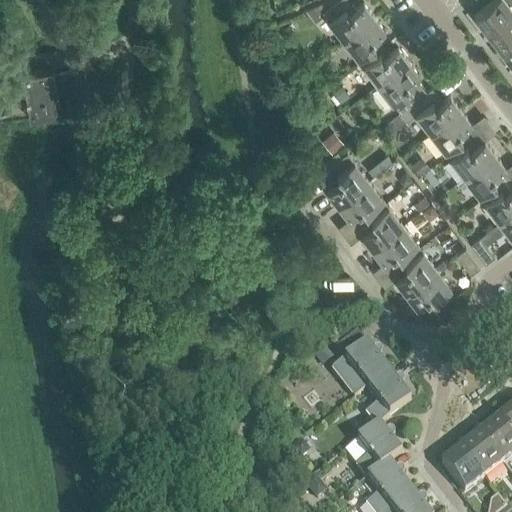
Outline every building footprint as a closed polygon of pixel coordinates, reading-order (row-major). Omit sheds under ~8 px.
[(344,40),(374,17),(364,3),(356,9),(348,0),(328,0),(317,6),(344,40)] [(511,0),(493,0),(474,15),(488,32),(511,13),(511,0)] [(511,42),(511,13),(488,32),(501,50),(511,42)] [(385,31),(374,17),(344,40),(358,59),(370,50),(375,57),(387,49),(378,37),(385,31)] [(511,42),(501,50),(511,64),(511,42)] [(378,85),(409,61),(398,47),(391,53),(387,49),(375,57),(370,50),(358,59),(378,85)] [(400,113),(422,95),(412,81),(420,75),(409,61),(378,85),(400,113)] [(59,112),(52,68),(23,72),(30,117),(59,112)] [(462,110),(451,96),(443,101),(432,87),(422,95),(400,113),(406,121),(416,114),(431,133),(462,110)] [(472,123),(462,110),(431,133),(445,151),(456,143),(462,149),(473,141),(464,129),(472,123)] [(333,130),(321,139),(331,152),(343,142),(333,130)] [(495,154),(485,140),(484,139),(477,145),(473,141),(462,149),(456,143),(445,151),(465,177),(495,154)] [(369,181),(348,152),(325,170),(335,184),(328,190),(338,204),(369,181)] [(506,168),(495,154),(465,177),(480,196),(491,188),(496,194),(507,185),(499,174),(506,168)] [(420,176),(430,168),(421,157),(411,165),(420,176)] [(416,184),(411,178),(404,184),(408,190),(416,184)] [(384,199),(369,181),(338,204),(349,219),(358,213),(366,224),(377,214),(372,208),(384,199)] [(499,222),(511,212),(511,189),(511,190),(507,185),(496,194),(491,188),(480,196),(499,222)] [(373,248),(403,225),(384,199),(372,208),(377,214),(366,224),(369,228),(362,234),(373,248)] [(430,220),(439,213),(431,203),(422,210),(430,220)] [(511,212),(499,222),(511,238),(511,212)] [(418,244),(404,226),(403,225),(373,248),(384,262),(391,257),(400,268),(411,259),(406,253),(418,244)] [(485,263),(494,256),(480,237),(470,244),(485,263)] [(407,293),(437,270),(418,244),(406,253),(411,259),(400,268),(403,272),(396,278),(407,293)] [(480,267),(465,248),(456,255),(470,274),(480,267)] [(451,289),(437,270),(407,293),(417,307),(425,301),(429,306),(451,289)] [(388,373),(380,364),(381,360),(380,356),(377,354),(373,355),(357,334),(335,350),(356,377),(343,387),(353,401),(366,390),(388,373)] [(333,360),(326,350),(314,358),(322,368),(333,360)] [(410,402),(388,373),(366,390),(378,406),(366,416),(375,427),(410,402)] [(511,410),(497,422),(510,438),(510,437),(511,435),(511,410)] [(510,438),(497,422),(478,436),(502,466),(511,458),(511,439),(510,437),(510,438)] [(389,464),(403,454),(394,443),(395,443),(395,442),(395,441),(396,441),(396,440),(396,439),(395,438),(395,437),(394,436),(393,435),(392,435),(390,435),(389,436),(381,425),(344,452),(345,454),(359,443),(370,458),(356,468),(365,480),(352,491),(366,481),(389,464)] [(502,466),(478,436),(460,451),(483,481),(502,466)] [(303,443),(294,451),(301,460),(306,455),(307,449),(303,443)] [(483,481),(460,451),(440,466),(464,497),(483,481)] [(386,511),(411,492),(403,482),(403,481),(404,481),(404,480),(404,479),(404,478),(404,476),(404,475),(403,474),(402,474),(400,473),(399,473),(397,474),(391,466),(403,455),(403,454),(389,464),(366,481),(352,491),(353,492),(366,481),(378,496),(365,506),(369,511),(386,511)] [(304,485),(317,501),(327,492),(314,476),(311,479),(304,485)] [(426,511),(425,510),(426,509),(427,508),(427,507),(427,506),(427,505),(427,504),(426,503),(425,502),(424,501),(423,501),(421,501),(420,501),(419,502),(411,492),(386,511),(426,511)]
